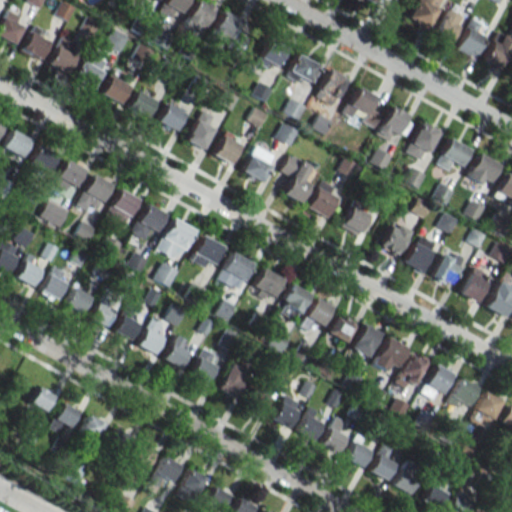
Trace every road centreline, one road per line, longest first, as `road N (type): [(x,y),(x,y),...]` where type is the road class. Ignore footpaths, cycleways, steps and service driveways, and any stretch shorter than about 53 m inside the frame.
road 1 (residential): [(511,366),(0,83)]
road 2 (residential): [(343,511),(0,321)]
road 3 (residential): [(278,0),(511,129)]
